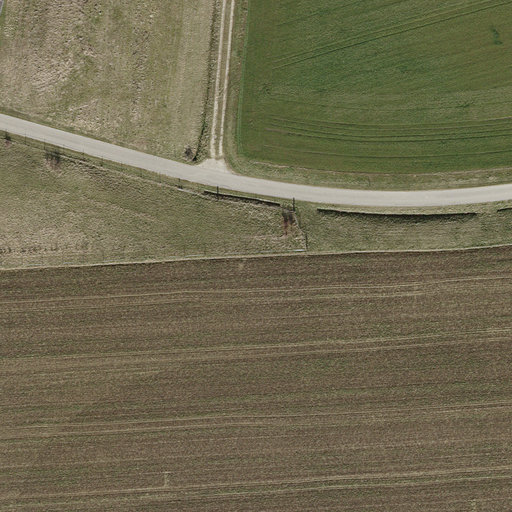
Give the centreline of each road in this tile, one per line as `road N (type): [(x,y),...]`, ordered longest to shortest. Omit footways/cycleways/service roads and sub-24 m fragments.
road 1 (unclassified): [(0,120),(214,179),(292,191),(421,200),(511,192)]
road 2 (track): [(231,0),(214,179)]
